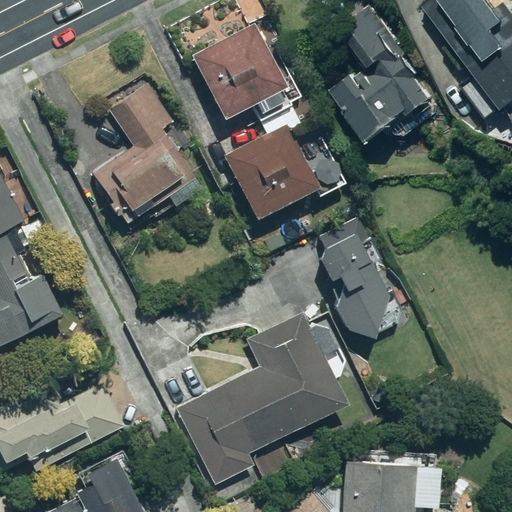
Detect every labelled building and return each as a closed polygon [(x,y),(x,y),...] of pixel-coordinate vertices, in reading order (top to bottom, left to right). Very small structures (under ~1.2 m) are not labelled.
[(417,0),(405,12),(492,110),(511,95),(511,1),(511,0),(417,0)] [(400,41),(371,7),(336,37),(362,68),(326,99),(366,146),(401,116),(409,125),(435,103),(390,50),(400,41)] [(271,43),(263,46),(254,28),(189,59),(218,120),(247,106),(252,118),(261,137),(221,156),(250,219),(313,189),(286,133),(301,126),(289,101),(297,97),(271,43)] [(173,124),(145,84),(109,109),(131,142),(122,148),(117,141),(79,167),(114,218),(121,213),(126,220),(143,208),(140,203),(174,180),(166,168),(180,159),(161,132),(173,124)] [(18,221),(0,187),(0,346),(55,318),(33,276),(26,279),(0,230),(18,221)] [(396,319),(357,221),(314,237),(339,301),(329,304),(343,339),(396,319)] [(304,334),(294,315),(246,339),(259,367),(173,410),(210,485),(250,465),(245,455),(340,408),(327,381),(345,372),(322,325),(304,334)] [(31,471),(121,426),(101,385),(76,397),(64,375),(0,406),(0,472),(26,460),(31,471)] [(122,450),(73,476),(80,490),(36,511),(135,511),(129,499),(136,495),(124,471),(131,468),(122,450)] [(400,467),(338,465),(335,511),(407,511),(408,509),(431,510),(434,458),(400,456),(400,467)]
